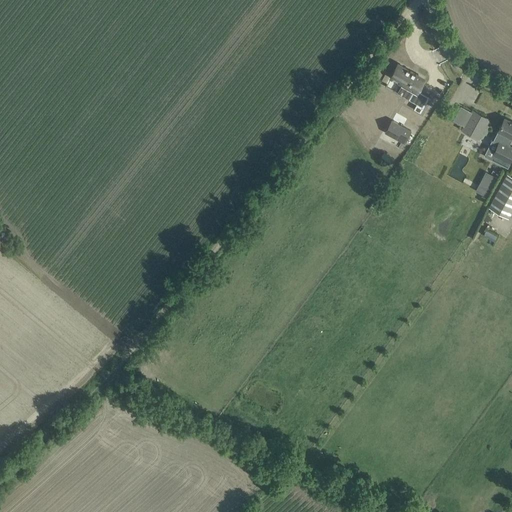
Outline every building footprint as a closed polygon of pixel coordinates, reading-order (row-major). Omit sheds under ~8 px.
[(399,64),(392,78),(419,92),(414,100),(423,104),(420,110),(424,112),(433,94),(420,88),(424,80),(416,76),(417,73),(399,64)] [(479,138),(489,119),(473,110),(462,129),(479,138)] [(498,144),(491,158),(508,167),(511,158),(511,150),(507,148),(511,138),(511,121),(504,117),(498,130),(499,131),(493,141),(498,144)] [(392,119),(385,132),(404,143),(411,130),(392,119)] [(368,134),(358,149),(362,152),(373,138),(368,134)] [(511,211),(511,176),(507,174),(489,207),(509,218),(511,211)] [(483,187),(479,185),(476,190),(486,196),(489,190),(483,187)] [(384,209),(387,204),(383,201),(381,200),(378,206),(383,209),(384,209)] [(496,242),(500,236),(488,228),(484,234),(496,242)]
